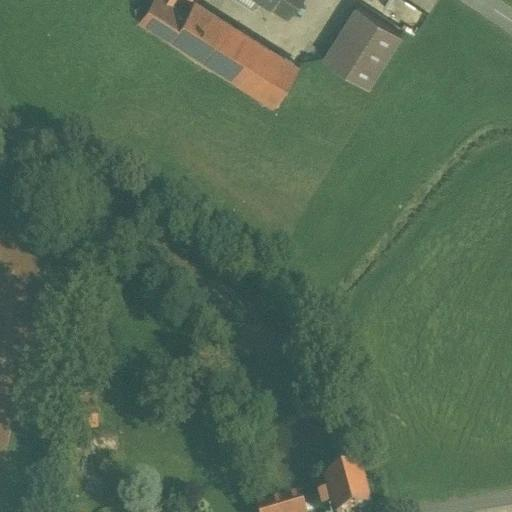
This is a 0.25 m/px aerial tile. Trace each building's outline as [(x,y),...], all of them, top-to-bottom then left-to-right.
[(166,0),(153,0),(141,20),(274,104),(298,66),(194,0),(186,13),(166,0)] [(267,0),(287,12),(294,0),(267,0)] [(357,5),(324,57),(368,85),(400,33),(357,5)] [(360,471),(328,481),(331,492),(321,495),(325,509),(335,506),(336,511),(354,511),(370,508),(360,471)] [(305,511),(301,497),(258,509),(259,511),(305,511)]
